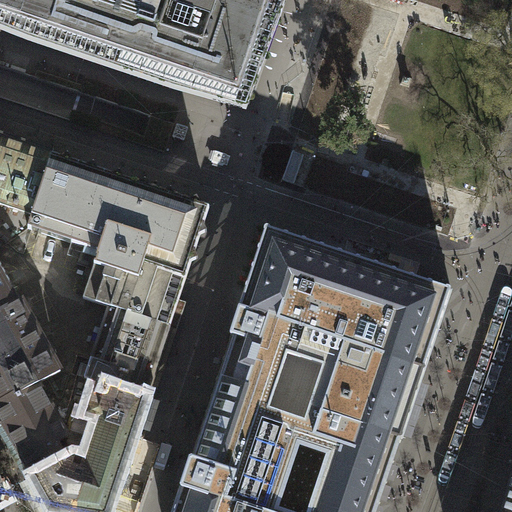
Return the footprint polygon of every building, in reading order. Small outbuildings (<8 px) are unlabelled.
[(270,45),(286,0),(0,0),(0,30),(29,42),(175,90),(246,110),(270,45)] [(188,150),(201,153),(208,120),(196,117),(188,150)] [(188,128),(177,124),(173,138),(184,141),(188,128)] [(52,157),(0,140),(0,204),(33,215),(52,157)] [(228,155),(215,151),(212,161),(224,166),(228,155)] [(83,300),(108,307),(171,328),(180,301),(210,209),(52,156),(52,157),(33,215),(28,229),(83,247),(77,263),(93,269),(86,292),(83,300)] [(306,331),(425,371),(438,332),(451,291),(266,229),(252,269),(239,309),(306,331)] [(0,313),(22,301),(21,300),(20,300),(11,283),(6,285),(0,273),(0,313)] [(0,403),(60,371),(52,356),(57,353),(52,343),(46,346),(22,301),(0,313),(0,403)] [(171,328),(108,307),(106,314),(84,379),(146,399),(147,400),(151,388),(169,335),(171,328)] [(377,511),(402,440),(283,400),(306,331),(239,309),(228,343),(191,457),(190,457),(185,471),(172,511),(377,511)] [(425,371),(306,331),(283,400),(402,440),(425,371)] [(0,403),(0,418),(33,477),(74,454),(66,439),(67,436),(64,430),(80,377),(60,371),(0,403)] [(109,511),(130,450),(146,399),(84,379),(80,377),(64,430),(67,436),(66,439),(74,454),(33,477),(32,477),(50,511),(58,511),(109,511)] [(511,511),(511,488),(503,511),(511,511)]
